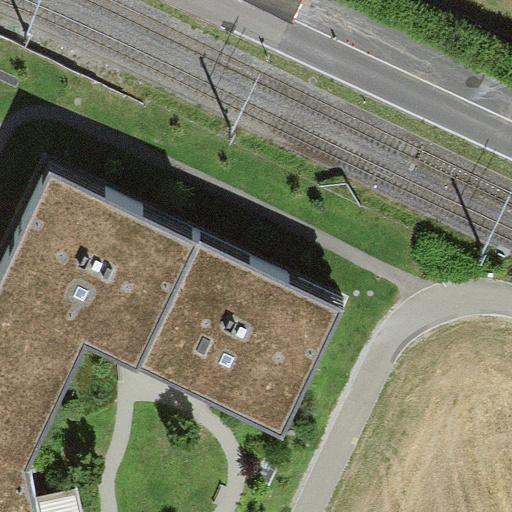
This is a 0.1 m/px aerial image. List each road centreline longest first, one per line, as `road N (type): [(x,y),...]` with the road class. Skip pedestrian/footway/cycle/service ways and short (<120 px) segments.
road 1 (primary): [(252,0),(511,116)]
road 2 (track): [(303,511),(396,333),(431,306)]
